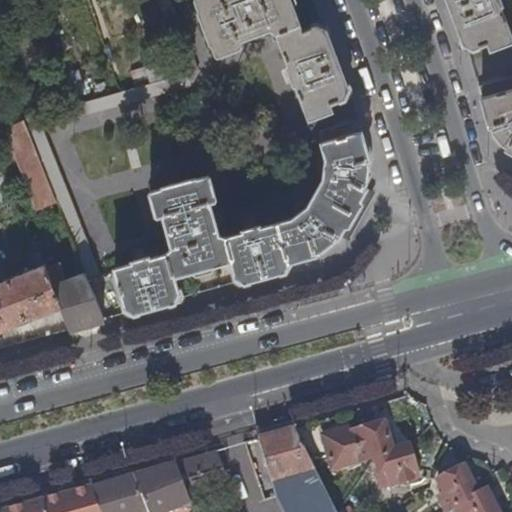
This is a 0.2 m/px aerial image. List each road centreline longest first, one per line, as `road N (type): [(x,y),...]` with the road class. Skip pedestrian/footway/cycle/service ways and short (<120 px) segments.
road 1 (primary): [(445,287),(0,406)]
road 2 (primary): [(0,461),(414,346)]
road 3 (tertiary): [(354,0),(445,287)]
road 4 (tertiary): [(503,270),(410,0)]
